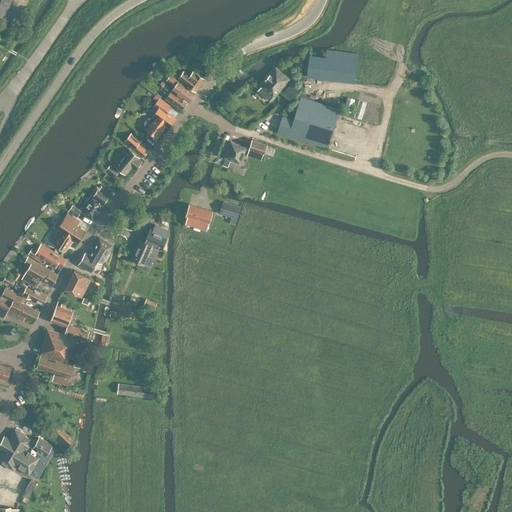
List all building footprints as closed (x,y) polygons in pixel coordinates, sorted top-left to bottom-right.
[(0,0),(0,16),(4,18),(10,0),(0,0)] [(306,76),(353,82),(356,52),(325,48),(324,57),(309,55),(306,76)] [(200,64),(207,72),(214,67),(207,58),(200,64)] [(263,83),(257,89),(269,99),(272,95),(273,97),(275,93),(288,78),(275,67),(262,82),(263,83)] [(177,77),(195,90),(204,78),(192,69),(188,74),(182,70),(177,77)] [(165,79),(174,85),(179,81),(169,74),(165,79)] [(171,88),(188,101),(194,92),(179,81),(174,85),(171,88)] [(300,87),(292,81),(283,91),(291,98),(300,87)] [(177,107),(178,106),(182,108),(187,102),(170,91),(165,99),(177,107)] [(332,127),(338,108),(300,96),(293,119),(281,115),(276,131),(326,147),(332,127)] [(343,109),(350,111),(354,98),(347,96),(343,109)] [(146,129),(157,137),(165,125),(168,128),(176,118),(167,111),(171,106),(159,97),(153,106),(157,109),(150,118),(147,118),(144,122),(145,126),(147,129),(146,129)] [(271,116),(276,111),(271,106),(266,112),(271,116)] [(356,119),(354,124),(364,128),(366,123),(356,119)] [(138,142),(140,139),(130,132),(124,140),(142,155),(147,150),(138,142)] [(249,150),(262,154),(266,143),(253,138),(249,150)] [(224,156),(239,163),(246,147),(240,144),(230,140),(224,156)] [(114,165),(123,172),(129,165),(134,169),(142,159),(130,149),(120,161),(118,160),(114,165)] [(105,169),(114,176),(118,170),(110,163),(105,169)] [(81,211),(91,219),(103,203),(107,197),(98,190),(100,187),(95,184),(78,208),(81,210),(81,211)] [(229,221),(234,222),(239,205),(222,200),(219,211),(230,215),(229,221)] [(185,223),(206,229),(208,223),(209,223),(212,211),(189,203),(185,216),(187,216),(185,223)] [(68,209),(76,215),(80,209),(72,204),(68,209)] [(78,220),(69,214),(58,230),(60,231),(54,242),(64,249),(71,238),(77,241),(84,230),(75,225),(78,220)] [(131,258),(144,264),(152,246),(161,249),(167,235),(165,234),(167,229),(155,224),(147,243),(139,239),(131,258)] [(93,248),(89,255),(84,252),(77,263),(91,270),(97,260),(102,262),(112,244),(99,237),(93,247),(93,248)] [(41,260),(42,258),(60,268),(66,258),(40,243),(36,250),(31,247),(28,252),(41,260)] [(21,280),(36,288),(40,278),(52,284),(57,274),(25,257),(22,264),(27,266),(21,280)] [(9,269),(7,274),(17,279),(19,274),(9,269)] [(64,288),(81,296),(90,278),(74,270),(64,288)] [(3,279),(12,284),(14,279),(6,274),(3,279)] [(19,292),(42,304),(47,295),(35,289),(34,290),(26,286),(23,284),(19,292)] [(0,315),(4,318),(7,312),(23,320),(25,316),(34,321),(39,310),(20,301),(23,296),(5,287),(0,296),(0,315)] [(142,305),(152,310),(156,302),(146,297),(142,305)] [(50,320),(69,327),(66,334),(86,340),(89,330),(70,324),(67,323),(72,311),(56,305),(50,320)] [(41,353),(67,361),(69,355),(71,356),(76,338),(47,328),(41,346),(43,346),(41,353)] [(54,372),(52,380),(67,385),(69,377),(70,377),(73,365),(71,364),(40,354),(36,367),(54,372)] [(0,377),(7,380),(11,368),(0,364),(0,377)] [(117,393),(153,397),(154,387),(118,383),(117,393)] [(73,439),(59,425),(53,431),(67,445),(73,439)] [(32,440),(15,429),(9,438),(4,436),(0,442),(0,448),(2,450),(0,453),(0,460),(9,466),(14,469),(16,465),(28,473),(38,456),(42,458),(44,454),(45,455),(51,444),(38,436),(34,442),(32,440)] [(35,479),(30,477),(25,486),(30,489),(35,479)]
